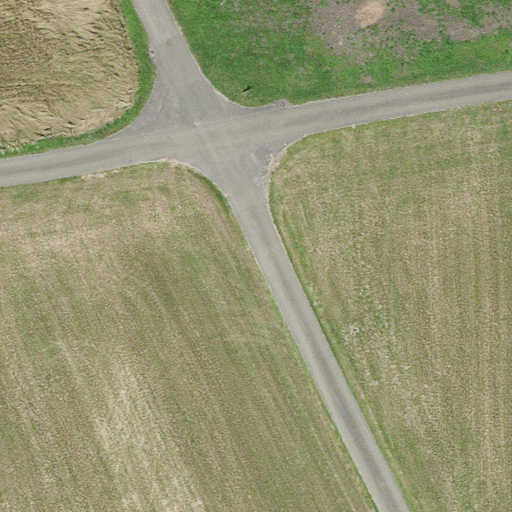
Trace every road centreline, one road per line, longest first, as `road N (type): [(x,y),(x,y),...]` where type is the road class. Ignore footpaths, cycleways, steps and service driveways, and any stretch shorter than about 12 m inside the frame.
road 1 (track): [(390,511),(139,0)]
road 2 (track): [(511,91),(0,178)]
